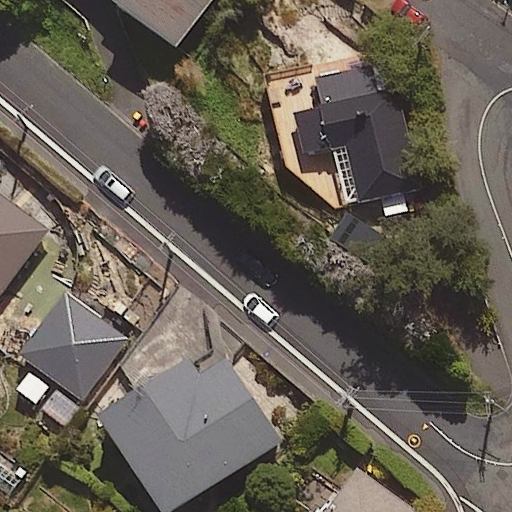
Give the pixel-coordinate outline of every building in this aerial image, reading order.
[(125,0),(120,8),(180,51),(216,0),(125,0)] [(426,189),(388,58),(320,78),(329,109),(299,118),(310,156),(341,147),(358,208),(426,189)] [(0,302),(50,234),(0,197),(0,302)] [(183,511),(285,444),(220,347),(109,422),(168,511),(183,511)] [(418,511),(360,470),(329,511),(311,511),(310,511),(418,511)]
